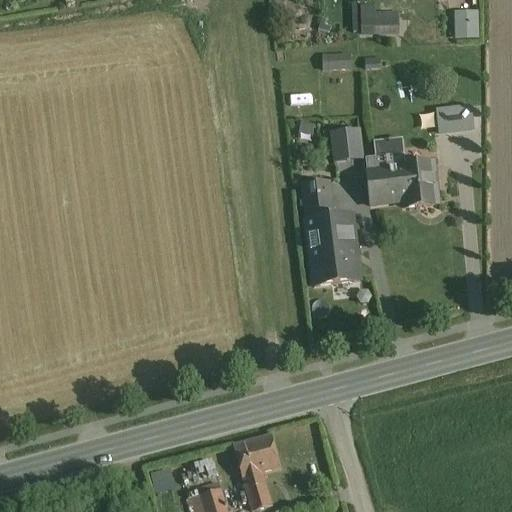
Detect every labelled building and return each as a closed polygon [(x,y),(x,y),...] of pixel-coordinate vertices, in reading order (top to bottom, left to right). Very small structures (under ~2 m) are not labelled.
[(374,5),(357,5),(357,36),(396,36),(396,11),(374,11),(374,5)] [(450,39),(477,39),(477,11),(450,11),(450,39)] [(349,58),(321,59),(322,72),(350,72),(349,58)] [(379,61),(364,62),(365,72),(380,71),(379,61)] [(433,109),(434,135),(470,133),(468,107),(433,109)] [(359,135),(330,138),(333,164),(362,161),(359,135)] [(400,142),(373,146),(375,160),(402,159),(400,142)] [(375,160),(374,160),(365,162),(366,175),(404,170),(402,159),(375,160)] [(366,175),(365,175),(369,209),(403,205),(403,211),(436,207),(431,167),(404,170),(366,175)] [(328,185),(301,188),(306,225),(332,222),(328,185)] [(332,222),(306,225),(313,289),(358,283),(351,220),(332,222)] [(269,441),(234,450),(246,494),(264,489),(273,487),(269,473),(277,471),(269,441)] [(264,489),(246,494),(251,511),(259,511),(269,509),(264,489)]
